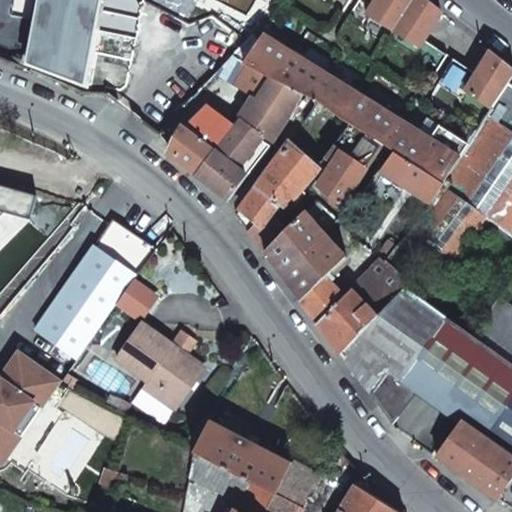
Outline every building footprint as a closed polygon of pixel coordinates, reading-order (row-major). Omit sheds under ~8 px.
[(39,0),(27,65),(84,87),(87,71),(100,0),(39,0)] [(323,0),(343,13),(350,0),(323,0)] [(359,0),(351,13),(363,21),(366,16),(377,0),(376,0),(359,0)] [(366,16),(393,32),(413,0),(376,0),(377,0),(366,16)] [(413,0),(393,32),(419,49),(423,41),(436,22),(430,19),(436,11),(421,0),(413,0)] [(436,22),(440,15),(436,11),(430,19),(436,22)] [(351,13),(349,17),(361,25),(363,21),(351,13)] [(394,153),(443,183),(461,158),(432,140),(420,132),(265,35),(246,62),(266,75),(302,97),(350,125),(382,146),(394,153)] [(419,49),(408,66),(432,81),(448,57),(423,41),(419,49)] [(492,68),(497,60),(491,55),(486,64),(492,68)] [(228,63),(237,68),(243,61),(236,56),(228,63)] [(506,91),(511,82),(511,72),(497,60),(492,68),(486,64),(478,76),(467,94),(492,112),(506,91)] [(219,73),(252,98),(266,75),(246,62),(243,61),(237,68),(228,63),(219,73)] [(478,76),(454,61),(438,85),(463,101),(467,94),(478,76)] [(263,136),(273,143),(292,114),(302,97),(266,75),(252,98),(241,119),(263,136)] [(487,216),(511,233),(511,95),(506,91),(492,112),(468,146),(461,158),(443,183),(427,207),(409,230),(452,259),(487,216)] [(207,108),(186,129),(214,151),(232,129),(207,108)] [(237,169),(263,136),(241,119),(232,129),(214,151),(198,176),(230,201),(251,171),(246,168),(242,173),(237,169)] [(432,140),(439,129),(427,121),(420,132),(432,140)] [(321,163),(289,205),(298,213),(320,190),(341,207),(382,146),(350,125),(321,163)] [(169,154),(198,176),(214,151),(186,129),(181,127),(169,154)] [(439,129),(432,140),(461,158),(468,146),(439,129)] [(294,137),(289,143),(300,151),(303,148),(305,145),(294,137)] [(289,143),(256,189),(284,210),(289,205),(321,163),(303,148),(300,151),(289,143)] [(380,171),(427,207),(443,183),(394,153),(380,171)] [(0,217),(4,213),(31,220),(37,197),(0,186),(0,217)] [(232,212),(265,253),(287,231),(283,229),(291,221),(285,216),(279,224),(275,221),(284,210),(256,189),(232,212)] [(265,253),(298,298),(330,274),(347,258),(305,213),(287,231),(265,253)] [(382,259),(384,261),(395,247),(389,243),(379,257),(382,259)] [(35,330),(78,360),(137,276),(94,246),(35,330)] [(354,287),(381,315),(407,288),(413,283),(384,261),(382,259),(354,287)] [(298,298),(317,324),(343,298),(330,284),(335,280),(330,274),(298,298)] [(407,288),(421,298),(426,293),(413,283),(407,288)] [(317,324),(341,356),(381,315),(354,287),(343,298),(317,324)] [(511,362),(472,335),(421,298),(407,288),(381,315),(341,356),(368,392),(368,393),(387,368),(441,408),(439,410),(459,424),(436,456),(511,510),(511,362)] [(511,306),(498,297),(472,335),(511,362),(511,306)] [(204,369),(142,324),(117,359),(148,382),(163,392),(159,398),(175,410),(204,369)] [(22,356),(62,384),(78,360),(35,330),(19,354),(22,356)] [(44,410),(62,384),(22,356),(0,387),(0,459),(6,464),(25,438),(17,433),(36,405),(44,410)] [(163,392),(148,382),(144,388),(159,398),(163,392)] [(195,454),(276,496),(293,462),(211,421),(194,454),(195,454)] [(326,481),(348,496),(356,485),(363,475),(343,453),(326,481)] [(236,508),(242,511),(267,511),(276,496),(195,454),(189,479),(238,504),(236,508)] [(302,511),(304,509),(299,506),(317,473),(294,460),(293,462),(276,496),(267,511),(302,511)] [(116,490),(120,475),(107,471),(102,487),(116,490)] [(399,511),(356,485),(348,496),(339,511),(399,511)]
